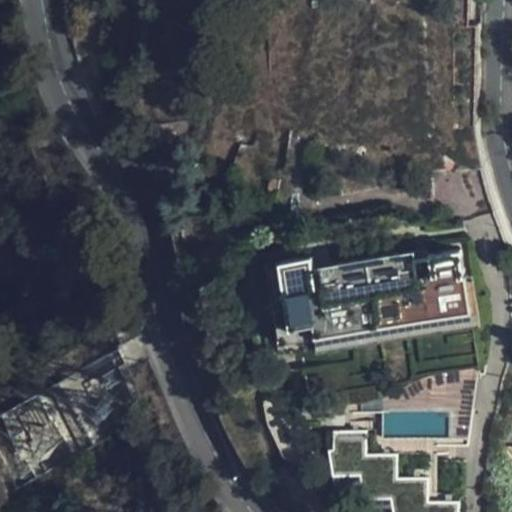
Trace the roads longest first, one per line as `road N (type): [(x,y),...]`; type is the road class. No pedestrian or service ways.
road 1 (tertiary): [(250,511),(176,373),(141,227),(82,115),(39,0)]
road 2 (tertiary): [(504,0),(500,99),(511,181)]
